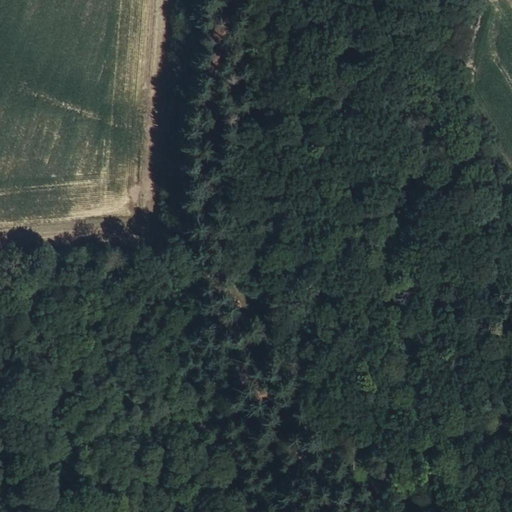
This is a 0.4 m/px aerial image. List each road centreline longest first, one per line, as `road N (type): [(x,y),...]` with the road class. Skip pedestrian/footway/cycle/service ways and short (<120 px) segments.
road 1 (track): [(466,0),(382,226),(431,511)]
road 2 (track): [(0,379),(168,511)]
